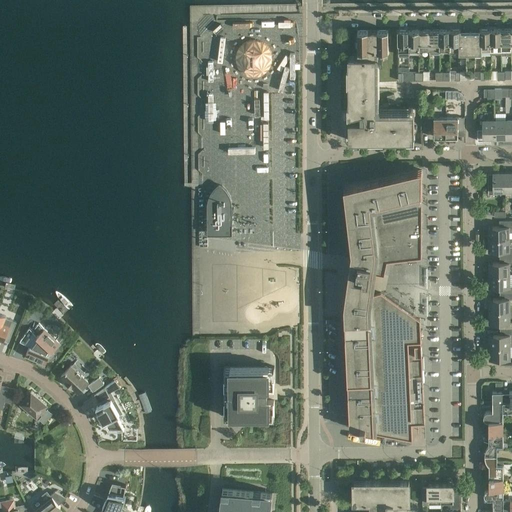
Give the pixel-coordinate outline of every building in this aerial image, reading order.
[(459,52),(460,52),(460,29),(450,30),(450,50),(459,50),(459,52)] [(470,32),(461,32),(461,29),(460,29),(460,52),(470,52),(470,32)] [(470,52),(480,52),(480,29),(480,32),(470,32),(470,52)] [(481,49),(491,49),(491,29),(480,29),(480,52),(481,52),(481,49)] [(491,49),(501,49),(501,29),(491,29),(491,49)] [(501,49),(511,49),(511,29),(501,29),(501,49)] [(379,55),(388,55),(388,30),(358,30),(358,56),(348,56),(349,116),(364,112),(365,115),(365,121),(349,121),(349,140),(414,140),(414,109),(379,110),(379,55)] [(398,50),(409,50),(409,30),(398,30),(398,50)] [(409,50),(419,50),(419,30),(409,30),(409,50)] [(419,50),(430,50),(429,30),(419,30),(419,50)] [(430,50),(440,50),(440,30),(429,30),(430,50)] [(440,50),(450,50),(450,30),(440,30),(440,50)] [(506,96),(506,88),(495,89),(495,96),(495,103),(506,103),(506,96)] [(437,138),(446,137),(446,117),(428,117),(428,119),(428,130),(434,130),(434,136),(437,136),(437,138)] [(458,130),(464,130),(464,117),(446,117),(446,137),(455,137),(455,136),(458,136),(458,130)] [(491,138),(495,138),(495,120),(484,120),(484,129),(477,129),(478,141),(491,141),(491,138)] [(495,138),(506,138),(506,120),(495,120),(495,138)] [(422,170),(347,188),(356,265),(357,271),(347,302),(353,429),(413,440),(409,343),(421,343),(420,320),(381,293),(386,268),(387,262),(422,257),(422,170)] [(495,190),(505,190),(505,173),(494,173),(494,180),(488,180),(488,194),(495,194),(495,190)] [(208,202),(207,208),(207,233),(232,232),(232,214),(234,214),(234,208),(232,208),(232,202),(230,196),(227,190),(222,186),(217,186),(212,191),(209,196),(208,202)] [(489,238),(509,238),(509,227),(511,226),(511,219),(502,220),(503,226),(489,226),(489,238)] [(511,238),(509,238),(489,238),(489,251),(490,251),(489,250),(503,250),(503,256),(511,256),(511,238)] [(489,274),(509,274),(509,263),(511,262),(511,256),(503,256),(503,262),(490,262),(489,262),(489,274)] [(503,292),(511,292),(511,285),(509,286),(509,274),(489,274),(489,287),(490,287),(490,286),(503,286),(503,292)] [(511,292),(503,292),(503,298),(490,298),(489,298),(489,310),(509,310),(511,310),(511,292)] [(503,328),(511,328),(511,321),(510,322),(509,310),(489,310),(490,323),(490,322),(503,322),(503,328)] [(0,340),(3,342),(8,332),(12,333),(17,322),(5,317),(6,316),(0,313),(0,340)] [(31,345),(26,354),(45,363),(49,355),(51,355),(54,352),(52,350),(59,344),(39,323),(34,322),(31,330),(39,338),(33,346),(31,345)] [(511,328),(503,328),(504,334),(490,334),(490,346),(511,346),(511,328)] [(504,364),(511,364),(511,357),(510,358),(510,346),(490,346),(490,359),(491,359),(491,358),(504,358),(504,364)] [(72,387),(78,392),(88,381),(71,365),(61,376),(66,381),(66,382),(72,387)] [(275,416),(275,398),(275,397),(273,397),(273,395),(274,395),(274,393),(273,393),(273,390),(274,390),(274,388),(273,388),(273,386),(274,386),(274,366),(224,367),(225,417),(275,416)] [(99,377),(88,385),(93,391),(104,383),(99,377)] [(96,394),(95,395),(95,396),(99,403),(101,402),(102,404),(96,407),(100,415),(103,419),(109,430),(123,430),(124,429),(117,415),(120,414),(122,413),(115,400),(113,401),(112,399),(110,400),(108,397),(110,397),(106,389),(105,388),(96,394)] [(31,391),(31,392),(30,391),(26,395),(27,396),(22,402),(37,415),(40,413),(43,415),(40,419),(44,423),(52,414),(47,410),(47,411),(43,408),(47,404),(31,391)] [(503,421),(503,398),(503,392),(503,391),(492,391),(493,411),(489,411),(488,411),(487,411),(486,412),(485,413),(484,414),(484,415),(484,417),(484,418),(485,419),(486,420),(487,421),(488,421),(489,421),(503,421)] [(503,411),(511,411),(511,391),(510,391),(510,398),(503,398),(503,411)] [(503,450),(503,433),(503,421),(489,421),(489,433),(493,433),(493,446),(497,446),(497,450),(503,450)] [(503,489),(503,488),(503,465),(503,460),(497,460),(497,464),(493,464),(493,477),(489,477),(489,489),(503,489)] [(409,481),(354,481),(354,500),(360,500),(360,503),(370,503),(370,509),(360,509),(359,511),(387,511),(388,508),(394,508),(394,503),(391,503),(391,500),(409,500),(409,481)] [(105,508),(102,511),(119,511),(121,508),(126,495),(124,495),(126,485),(112,482),(103,506),(105,508)] [(429,502),(441,502),(441,484),(428,484),(429,487),(422,487),(422,505),(429,504),(429,502)] [(459,504),(459,487),(453,487),(453,484),(441,484),(441,502),(453,502),(453,511),(461,511),(461,504),(459,504)] [(270,511),(272,493),(263,491),(223,487),(220,509),(218,508),(217,511),(270,511)] [(511,511),(511,498),(508,498),(508,494),(508,488),(503,488),(503,489),(504,507),(504,508),(510,508),(510,511),(511,511)] [(504,507),(503,489),(489,489),(488,489),(487,489),(486,490),(485,491),(484,493),(484,495),(485,496),(486,498),(487,499),(489,499),(493,499),(493,511),(503,511),(504,508),(504,507)] [(36,509),(37,511),(54,511),(61,507),(59,504),(67,498),(55,491),(50,495),(52,497),(36,509)] [(27,511),(24,505),(18,506),(18,509),(16,509),(14,499),(2,501),(4,511),(0,511),(27,511)]
